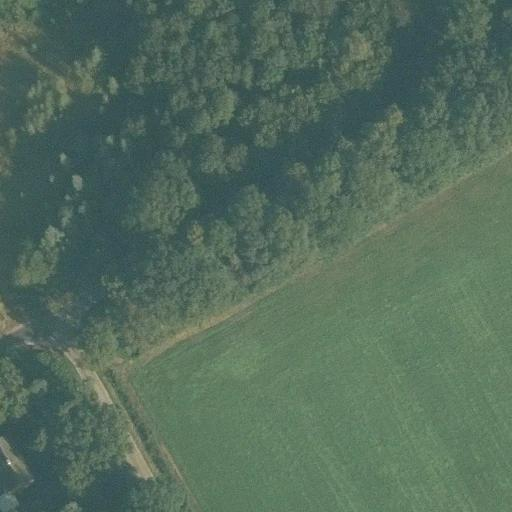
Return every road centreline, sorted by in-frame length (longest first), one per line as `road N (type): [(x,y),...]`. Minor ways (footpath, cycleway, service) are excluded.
road 1 (unclassified): [(55,315),(420,93),(439,62),(442,0)]
road 2 (unclassified): [(167,511),(55,315)]
